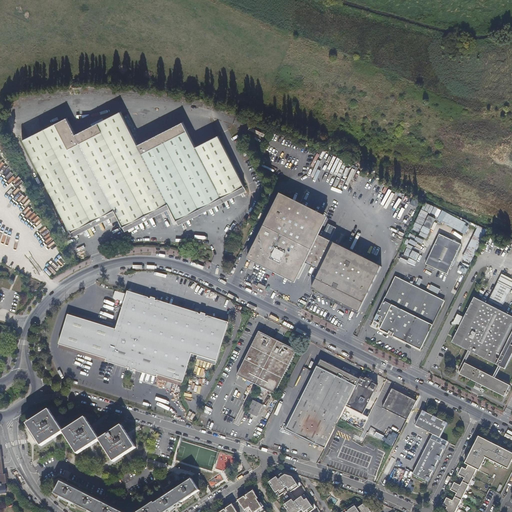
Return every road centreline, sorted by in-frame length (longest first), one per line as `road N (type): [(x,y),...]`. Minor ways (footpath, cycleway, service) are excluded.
road 1 (residential): [(477,414),(212,279),(155,261),(105,265),(71,280),(34,319),(23,373)]
road 2 (residential): [(37,388),(274,458)]
road 3 (residential): [(274,458),(421,511)]
road 4 (residential): [(146,476),(116,490),(63,466),(28,480)]
